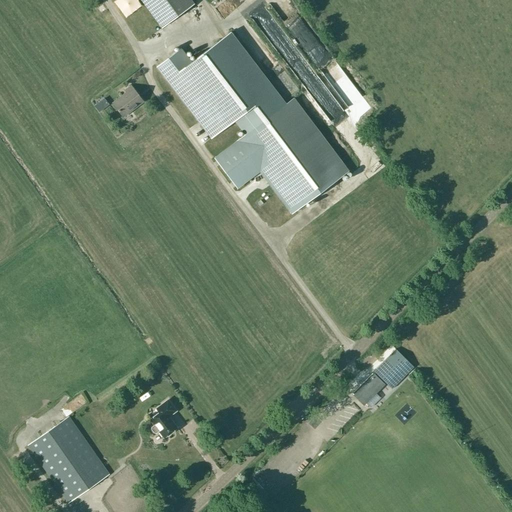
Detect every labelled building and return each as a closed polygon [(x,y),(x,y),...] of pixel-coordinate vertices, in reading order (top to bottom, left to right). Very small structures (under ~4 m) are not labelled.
[(194,4),(190,0),(140,0),(162,28),(194,4)] [(285,104),(230,32),(191,62),(180,48),(156,67),(211,138),(234,121),(245,135),(214,158),(237,188),(259,171),(291,213),(348,171),(293,98),(285,104)] [(131,86),(124,91),(126,93),(112,103),(123,117),(143,101),(131,86)] [(123,147),(130,145),(128,139),(121,141),(123,147)] [(413,367),(396,349),(374,371),(391,389),(413,367)] [(372,373),(352,393),(363,405),(384,384),(372,373)] [(81,395),(62,409),(67,415),(85,401),(81,395)] [(156,433),(158,431),(163,437),(176,428),(168,417),(176,411),(167,400),(156,409),(159,413),(150,420),(154,425),(151,427),(151,429),(154,433),(156,433)] [(68,416),(27,445),(68,503),(109,474),(68,416)]
